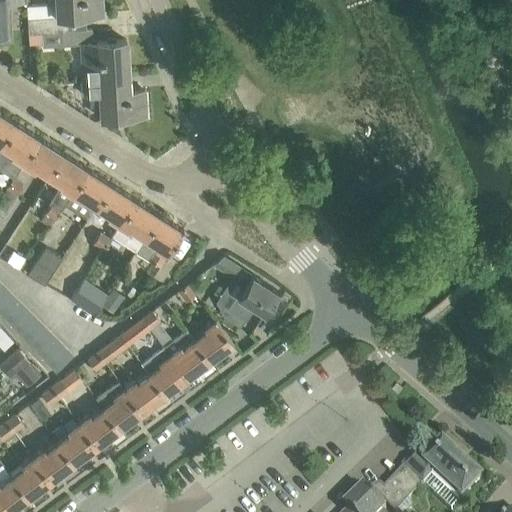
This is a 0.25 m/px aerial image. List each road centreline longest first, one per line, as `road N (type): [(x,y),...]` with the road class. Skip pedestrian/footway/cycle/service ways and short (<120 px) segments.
road 1 (residential): [(87,511),(353,309)]
road 2 (residential): [(0,77),(142,173),(196,178),(226,158)]
road 3 (residential): [(511,449),(353,309)]
road 4 (residential): [(353,309),(226,158)]
road 5 (residential): [(226,158),(154,0)]
